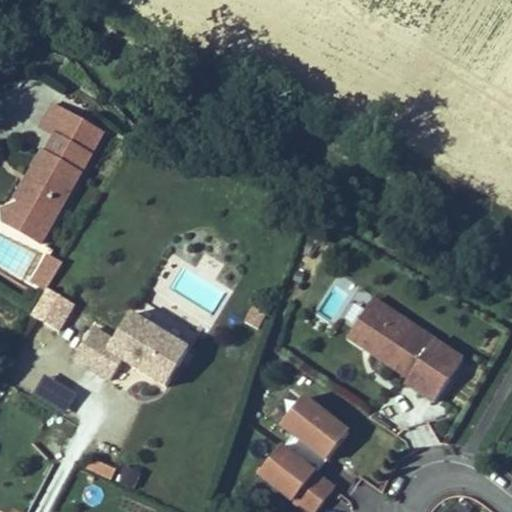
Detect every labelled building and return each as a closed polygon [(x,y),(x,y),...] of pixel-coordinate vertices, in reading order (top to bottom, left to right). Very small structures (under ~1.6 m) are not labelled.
[(30,228),(58,244),(109,156),(96,149),(110,125),(73,103),(59,127),(77,137),(66,156),(62,154),(34,202),(38,204),(42,207),(30,228)] [(122,132),(110,125),(96,149),(109,156),(122,132)] [(26,225),(30,228),(42,207),(38,204),(22,209),(26,225)] [(73,262),(63,255),(48,281),(58,287),(73,262)] [(59,331),(74,303),(46,288),(31,316),(59,331)] [(344,340),(436,400),(466,354),(373,294),(344,340)] [(210,380),(232,343),(175,308),(158,335),(138,323),(120,353),(154,374),(166,354),(210,380)] [(337,405),(316,432),(330,442),(320,455),(318,453),(295,483),(333,511),(356,511),(369,496),(351,482),(383,440),(337,405)] [(87,472),(112,479),(116,465),(91,458),(87,472)]
